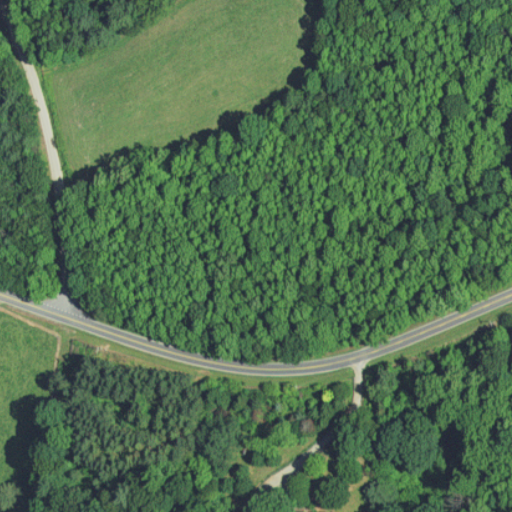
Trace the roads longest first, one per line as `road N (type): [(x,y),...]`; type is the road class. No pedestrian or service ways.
road 1 (tertiary): [(511,290),(348,354),(289,364),(182,351),(0,291)]
road 2 (residential): [(71,316),(55,163),(4,0)]
